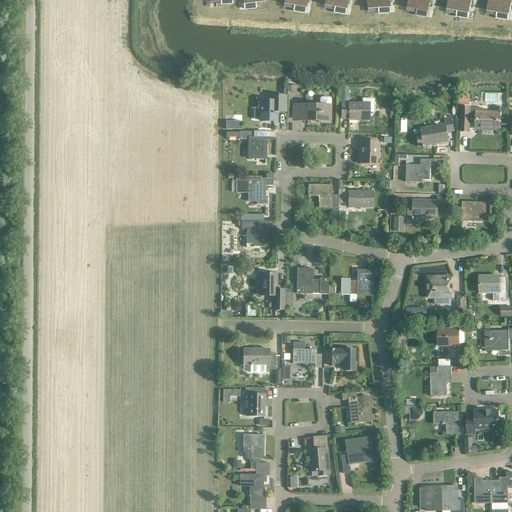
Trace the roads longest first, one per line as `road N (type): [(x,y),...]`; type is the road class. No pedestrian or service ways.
road 1 (unclassified): [(26,511),(30,0)]
road 2 (residential): [(402,261),(285,233),(286,174)]
road 3 (residential): [(402,261),(506,244),(510,188)]
road 4 (residential): [(224,322),(380,328)]
road 5 (residential): [(286,174),(339,174),(340,141),(283,140)]
road 6 (residential): [(397,467),(380,328)]
